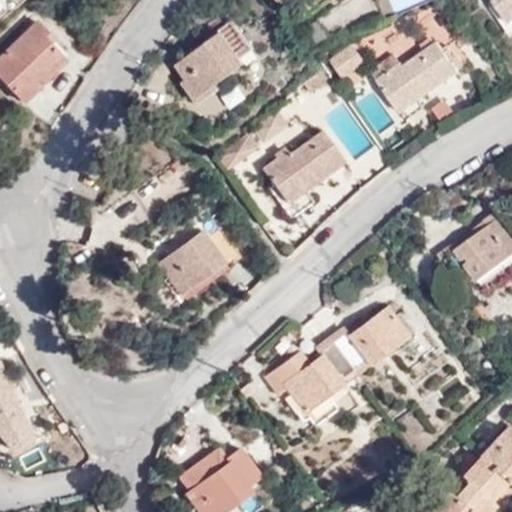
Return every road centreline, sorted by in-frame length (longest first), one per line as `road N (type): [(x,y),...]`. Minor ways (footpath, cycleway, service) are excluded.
road 1 (residential): [(97,437),(194,371),(424,165),(511,117)]
road 2 (residential): [(0,219),(162,0)]
road 3 (residential): [(0,267),(97,437)]
road 4 (residential): [(119,473),(0,500)]
